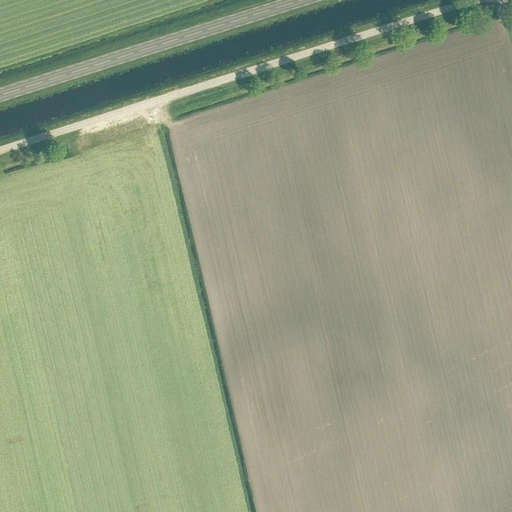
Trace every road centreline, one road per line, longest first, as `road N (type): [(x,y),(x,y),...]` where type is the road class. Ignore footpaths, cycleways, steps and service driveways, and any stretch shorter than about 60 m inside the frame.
road 1 (unclassified): [(481,0),(0,150)]
road 2 (primary): [(0,95),(301,0)]
